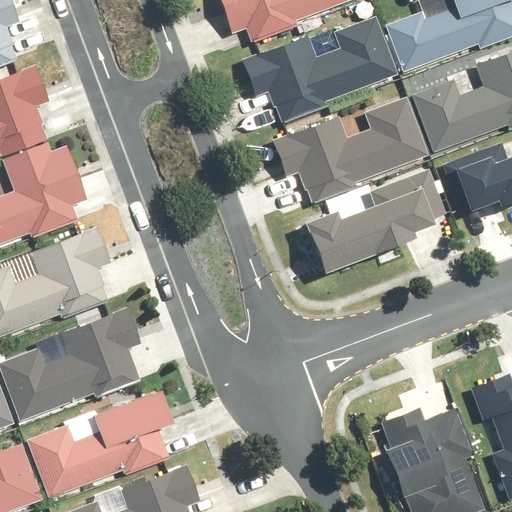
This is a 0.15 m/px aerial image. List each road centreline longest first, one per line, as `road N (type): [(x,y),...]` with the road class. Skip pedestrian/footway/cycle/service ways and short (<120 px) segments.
road 1 (residential): [(173,59),(254,272),(243,342)]
road 2 (residential): [(243,342),(199,297),(111,82)]
road 3 (residential): [(273,377),(511,283)]
road 4 (residential): [(273,377),(325,511)]
